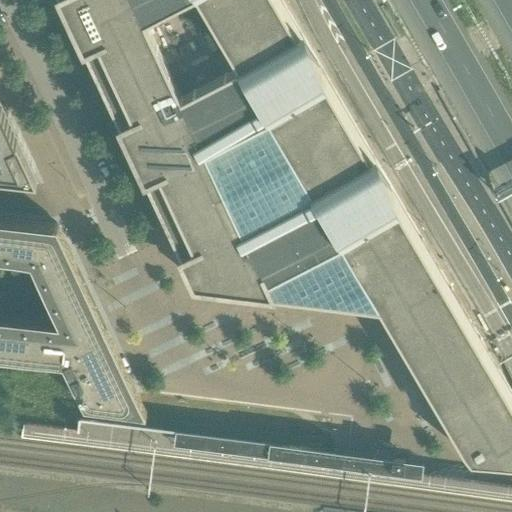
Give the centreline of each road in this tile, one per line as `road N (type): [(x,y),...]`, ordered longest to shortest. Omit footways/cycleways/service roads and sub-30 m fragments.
road 1 (residential): [(122,245),(147,299),(375,327),(451,459)]
road 2 (secondary): [(323,0),(511,318)]
road 3 (secondary): [(511,261),(357,0)]
road 4 (residential): [(122,245),(8,0)]
road 5 (motorway): [(421,0),(511,154)]
